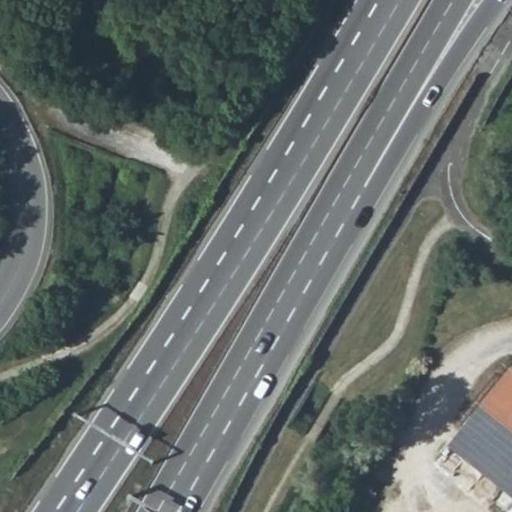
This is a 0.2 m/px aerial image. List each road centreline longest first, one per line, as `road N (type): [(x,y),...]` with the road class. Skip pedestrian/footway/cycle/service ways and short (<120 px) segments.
road 1 (trunk): [(401,0),(79,511)]
road 2 (track): [(0,376),(99,335),(125,308),(156,259),(179,184),(257,90),(314,0)]
road 3 (trunk): [(157,511),(342,188)]
road 4 (trunk): [(342,188),(402,142),(494,0)]
road 5 (trunk): [(342,188),(454,0)]
road 6 (residential): [(0,307),(26,256),(32,218),(27,175),(0,109)]
